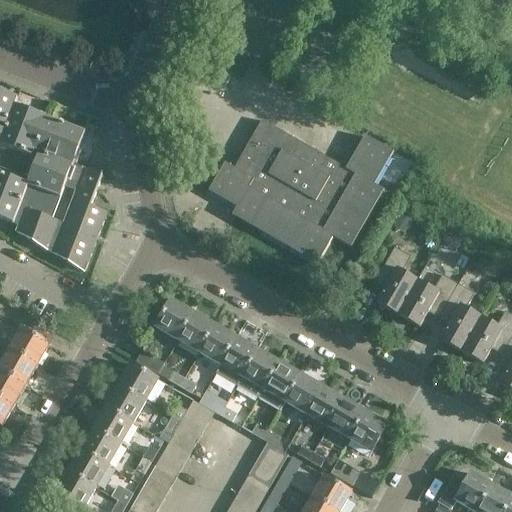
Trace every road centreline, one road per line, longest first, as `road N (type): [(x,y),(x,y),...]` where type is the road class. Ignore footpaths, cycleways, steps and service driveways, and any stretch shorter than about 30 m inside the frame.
road 1 (residential): [(443,411),(160,247)]
road 2 (residential): [(21,471),(110,318)]
road 3 (residential): [(160,247),(136,104)]
road 4 (residential): [(136,104),(0,55)]
road 5 (residential): [(110,318),(0,256)]
